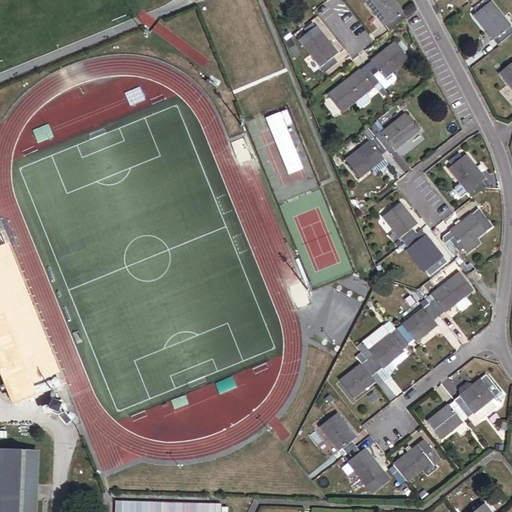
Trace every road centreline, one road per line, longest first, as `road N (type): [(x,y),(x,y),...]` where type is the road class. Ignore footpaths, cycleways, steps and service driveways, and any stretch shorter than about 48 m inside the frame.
road 1 (residential): [(491,142),(508,202),(497,331)]
road 2 (residential): [(435,222),(404,182),(482,121)]
road 3 (residential): [(389,426),(404,401),(497,331)]
road 4 (residential): [(420,0),(482,121)]
